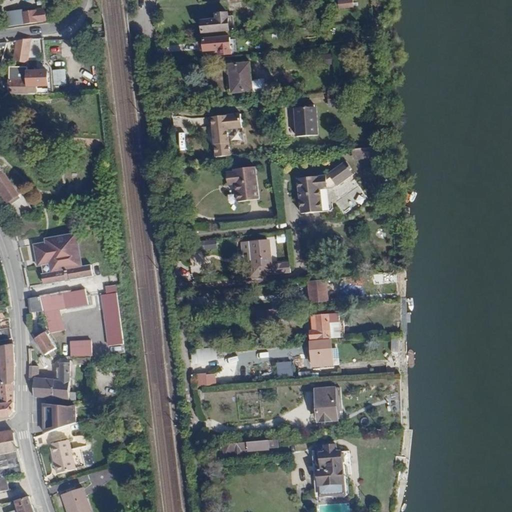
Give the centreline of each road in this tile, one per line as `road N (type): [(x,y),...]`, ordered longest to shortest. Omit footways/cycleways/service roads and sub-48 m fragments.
road 1 (residential): [(150,0),(206,511)]
road 2 (residential): [(0,225),(17,291),(20,427)]
